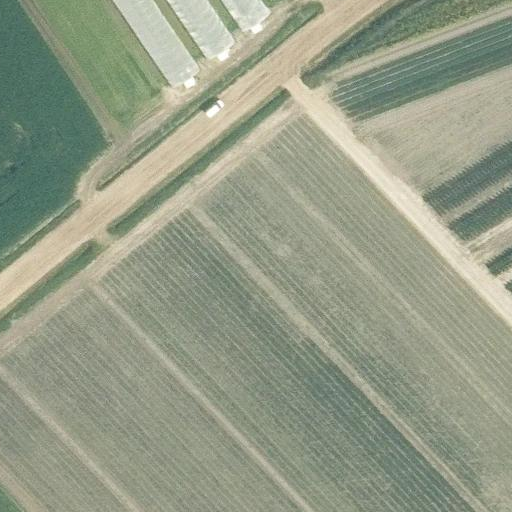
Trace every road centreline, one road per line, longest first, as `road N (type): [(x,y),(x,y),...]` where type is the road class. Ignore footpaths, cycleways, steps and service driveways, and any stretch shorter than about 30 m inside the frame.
road 1 (track): [(0,293),(372,0)]
road 2 (track): [(511,313),(279,70)]
